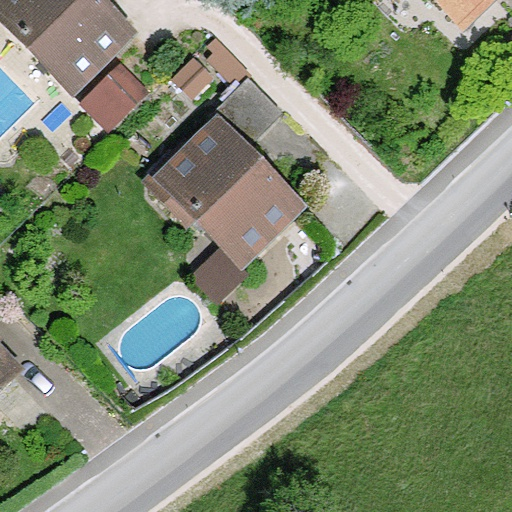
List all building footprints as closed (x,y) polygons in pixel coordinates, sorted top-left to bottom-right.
[(0,0),(0,23),(73,96),(138,31),(106,0),(0,0)] [(511,0),(423,0),(462,39),(501,0),(511,0)] [(116,59),(80,92),(112,125),(147,93),(116,59)] [(237,272),(306,211),(220,114),(151,175),(237,272)] [(0,395),(23,373),(0,349),(0,395)]
